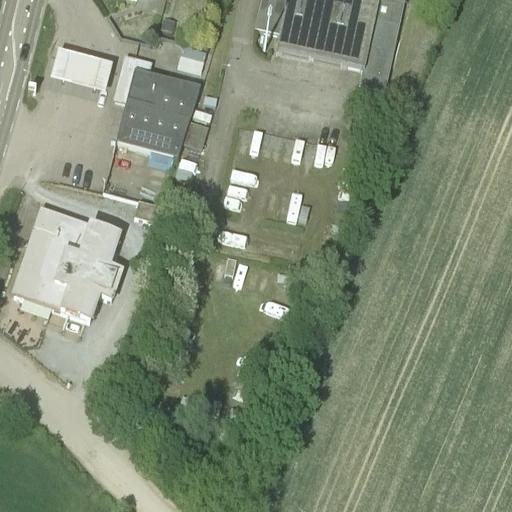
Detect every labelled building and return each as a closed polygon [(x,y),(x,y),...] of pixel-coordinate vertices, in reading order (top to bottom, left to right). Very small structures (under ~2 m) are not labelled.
[(404,0),(261,0),(254,35),(279,40),(275,57),(362,75),(358,92),(384,98),(404,0)] [(174,26),(162,23),(159,33),(171,36),(174,26)] [(111,76),(56,63),(49,91),(104,104),(111,76)] [(148,82),(151,71),(125,64),(114,106),(125,108),(115,147),(177,163),(181,150),(188,127),(199,93),(148,82)] [(188,127),(181,150),(199,156),(206,133),(188,127)] [(176,217),(160,213),(138,206),(134,221),(172,233),(176,217)] [(121,278),(108,273),(119,242),(42,216),(13,301),(89,327),(96,305),(110,310),(121,278)]
